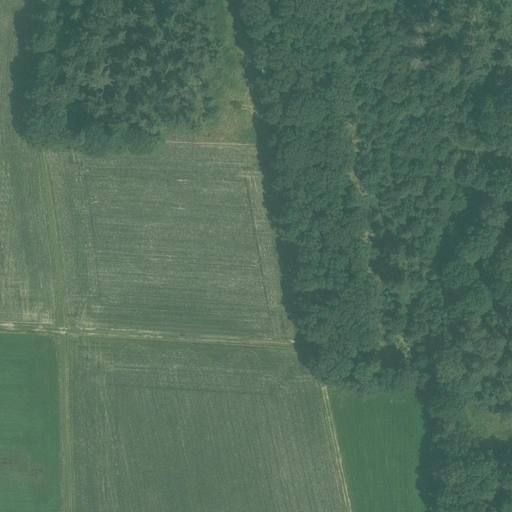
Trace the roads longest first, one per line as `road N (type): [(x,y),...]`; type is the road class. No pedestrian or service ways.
road 1 (track): [(68,511),(59,334),(319,345),(252,0)]
road 2 (track): [(59,334),(36,135),(57,0)]
road 3 (track): [(319,345),(353,511)]
